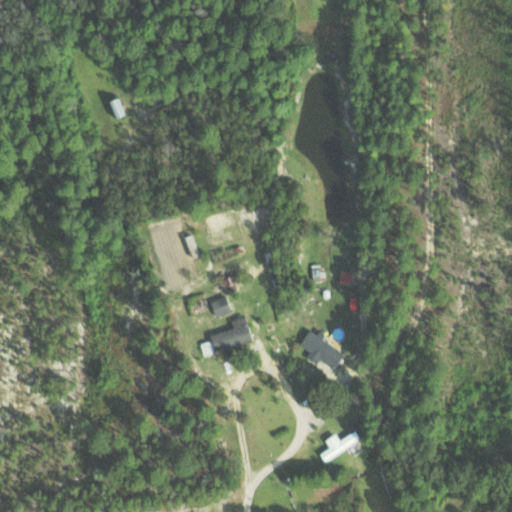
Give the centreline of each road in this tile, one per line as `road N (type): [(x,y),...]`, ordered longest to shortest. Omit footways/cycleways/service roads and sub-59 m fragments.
road 1 (residential): [(400,511),(385,491),(383,393),(420,311),(432,226),(428,0)]
road 2 (residential): [(254,299),(306,418),(307,445),(246,490)]
road 3 (residential): [(432,208),(250,180)]
